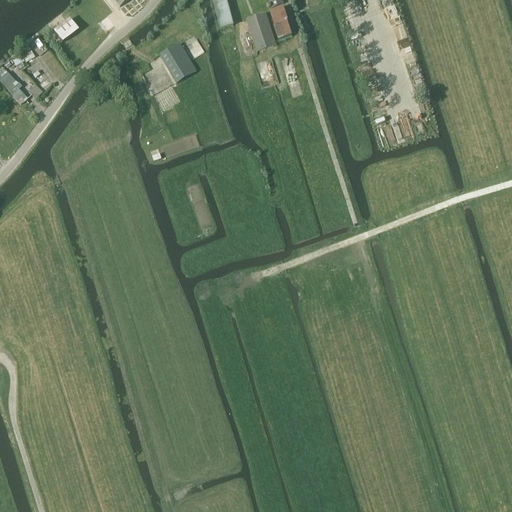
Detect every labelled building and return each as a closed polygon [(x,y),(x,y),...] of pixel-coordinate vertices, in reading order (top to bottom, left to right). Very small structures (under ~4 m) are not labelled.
[(235,24),(232,12),(227,0),(213,0),(222,28),(235,24)] [(269,0),(272,8),(283,4),(281,0),(269,0)] [(278,42),(292,37),(288,23),(288,22),(284,8),(270,13),(275,28),(274,28),(278,42)] [(61,44),(78,32),(63,12),(47,25),(61,44)] [(257,52),(277,46),(266,14),(247,20),(257,52)] [(177,84),(197,72),(180,45),(160,56),(177,84)]
